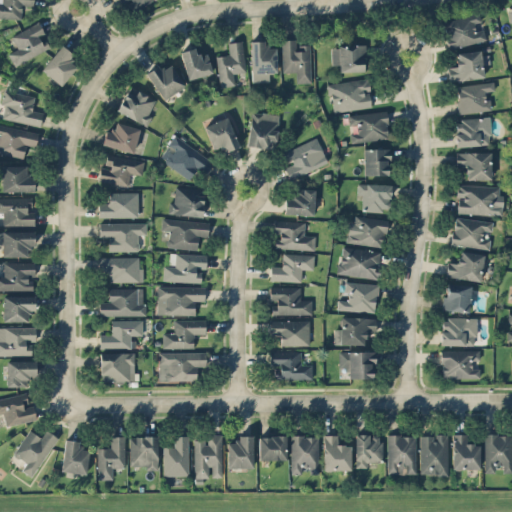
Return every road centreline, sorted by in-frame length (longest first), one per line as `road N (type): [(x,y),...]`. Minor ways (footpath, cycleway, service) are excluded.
road 1 (residential): [(378,0),(211,10),(164,23),(119,50),(89,89),(65,173),(68,404),(154,403)]
road 2 (residential): [(154,403),(511,399)]
road 3 (residential): [(407,56),(425,180),(408,399)]
road 4 (residential): [(243,188),(239,400)]
